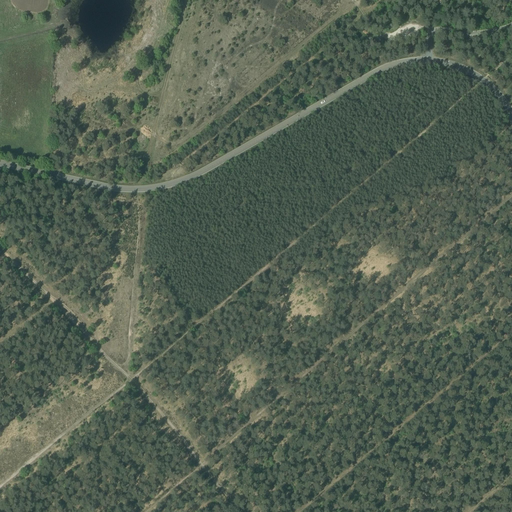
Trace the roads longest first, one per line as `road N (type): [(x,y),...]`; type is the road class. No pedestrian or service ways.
road 1 (track): [(129,377),(511,55)]
road 2 (track): [(511,196),(143,511)]
road 3 (unclassified): [(0,163),(114,188),(175,183),(380,70),(427,60)]
road 4 (track): [(155,187),(380,0)]
road 5 (track): [(304,511),(511,334)]
road 6 (track): [(185,0),(138,189)]
road 7 (track): [(148,188),(129,377)]
road 8 (track): [(129,377),(0,245)]
road 9 (track): [(242,511),(129,377)]
road 10 (track): [(0,484),(129,377)]
